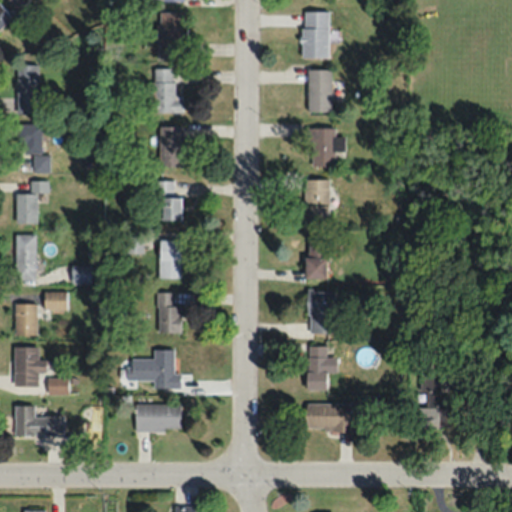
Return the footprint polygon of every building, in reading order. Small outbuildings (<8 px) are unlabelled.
[(27,0),(10,0),(19,9),(27,0)] [(0,27),(12,17),(0,2),(0,27)] [(160,56),(185,56),(185,11),(160,11),(160,56)] [(301,57),(328,57),(328,11),(301,11),(301,57)] [(17,65),(17,113),(38,113),(38,65),(17,65)] [(153,68),(152,112),(182,112),(182,95),(173,95),(174,68),(153,68)] [(307,111),(331,111),(331,69),(307,69),(307,111)] [(42,123),(14,123),(14,153),(42,153),(42,123)] [(183,127),(160,127),(160,166),(183,166),(183,127)] [(335,127),(309,127),(309,165),(336,165),(336,151),(344,151),(344,136),(335,136),(335,127)] [(33,155),(33,173),(50,173),(50,155),(33,155)] [(305,223),(329,223),(329,179),(305,179),(305,223)] [(30,194),(16,193),(15,223),(37,223),(37,192),(47,193),(47,181),(30,180),(30,194)] [(181,197),(173,197),(173,180),(156,180),(156,220),(181,220),(181,197)] [(35,279),(35,234),(14,234),(14,279),(35,279)] [(327,278),(327,239),(306,239),(306,278),(327,278)] [(180,240),(158,240),(158,277),(180,277),(180,240)] [(91,283),(91,264),(71,264),(71,283),(91,283)] [(334,290),(308,291),(308,332),(335,332),(334,290)] [(43,291),(43,309),(66,309),(66,291),(43,291)] [(155,332),(180,332),(180,305),(172,305),(172,291),(155,291),(155,332)] [(14,334),(37,334),(37,303),(14,303),(14,334)] [(327,345),(306,345),(306,389),(327,389),(327,345)] [(38,370),(45,370),(45,359),(38,359),(38,347),(14,347),(14,385),(38,385),(38,370)] [(153,388),(180,388),(180,372),(174,372),(174,349),(153,348),(153,358),(126,357),(126,379),(153,379),(153,388)] [(439,396),(439,374),(414,374),(415,428),(439,428),(439,409),(447,409),(447,396),(439,396)] [(67,393),(67,376),(48,376),(48,393),(67,393)] [(352,402),(305,402),(305,430),(352,430),(352,402)] [(135,431),(179,431),(179,403),(135,403),(135,431)] [(62,415),(34,415),(34,405),(14,405),(14,436),(62,436),(62,415)]
